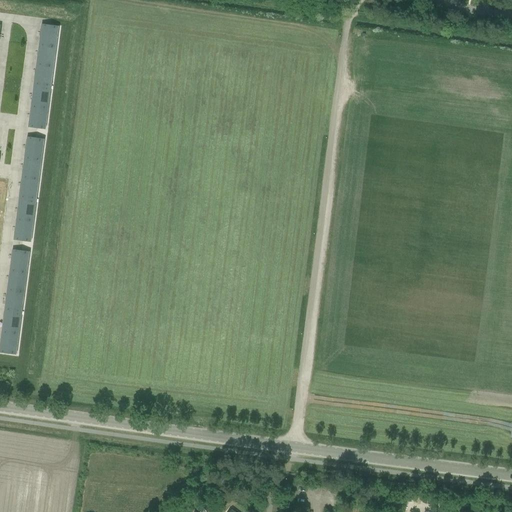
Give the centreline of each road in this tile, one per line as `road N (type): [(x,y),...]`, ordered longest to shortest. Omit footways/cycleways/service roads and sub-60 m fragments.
road 1 (unclassified): [(291,448),(352,11)]
road 2 (tertiary): [(291,448),(0,407)]
road 3 (tertiary): [(511,476),(291,448)]
